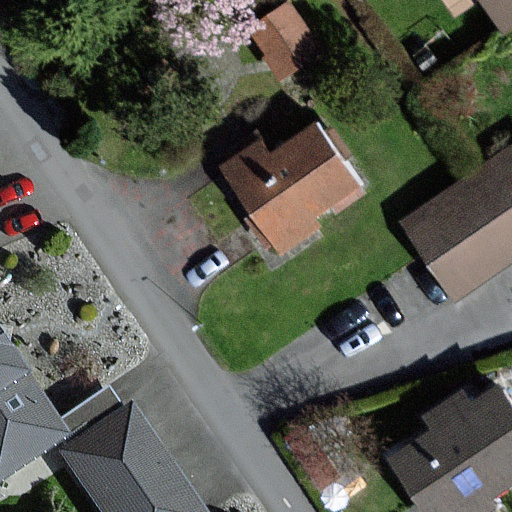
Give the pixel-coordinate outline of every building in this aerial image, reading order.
[(511,0),(487,0),(508,29),(511,25),(511,0)] [(289,4),(253,29),(284,76),(321,51),(289,4)] [(261,144),(224,170),(280,251),(316,226),(310,217),(355,186),(315,129),(271,159),(261,144)] [(511,147),(405,221),(455,294),(511,254),(511,147)] [(0,477),(71,429),(0,325),(0,477)] [(475,511),(511,487),(511,395),(505,385),(469,409),(460,395),(429,417),(439,431),(395,461),(429,511),(475,511)] [(206,511),(134,402),(64,448),(106,511),(206,511)]
